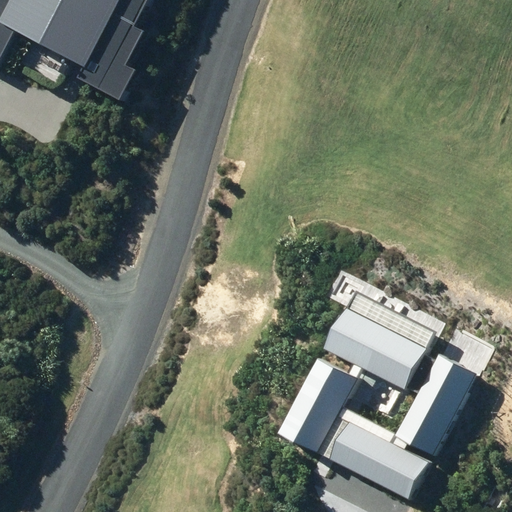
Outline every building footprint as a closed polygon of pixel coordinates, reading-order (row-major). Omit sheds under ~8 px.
[(0,0),(0,72),(6,76),(29,35),(99,75),(93,87),(123,103),(180,0),(0,0)] [(361,313),(338,354),(410,394),(433,353),(361,313)] [(483,380),(441,356),(396,436),(438,459),(483,380)] [(290,435),(330,458),(371,385),(331,362),(290,435)] [(342,463),(418,505),(438,468),(363,426),(342,463)]
